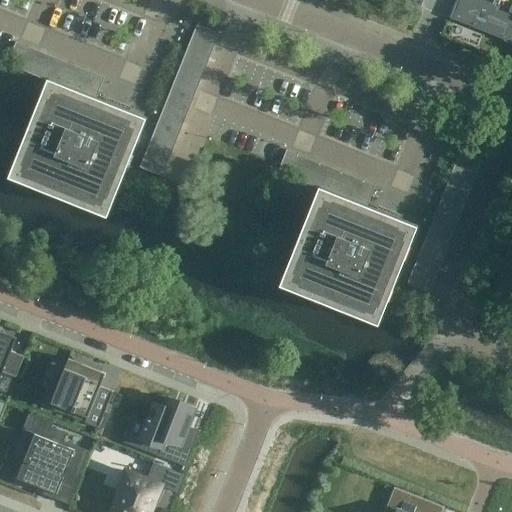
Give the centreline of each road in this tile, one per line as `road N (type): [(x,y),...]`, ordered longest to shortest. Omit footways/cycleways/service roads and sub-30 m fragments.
road 1 (residential): [(454,78),(407,183),(206,104),(248,1)]
road 2 (residential): [(264,401),(0,295)]
road 3 (residential): [(511,344),(460,322),(451,295),(511,115)]
road 4 (residential): [(264,401),(360,410),(491,461)]
road 5 (residential): [(248,1),(416,63)]
